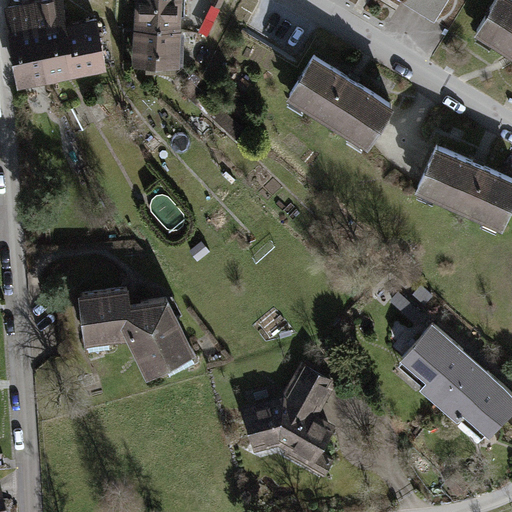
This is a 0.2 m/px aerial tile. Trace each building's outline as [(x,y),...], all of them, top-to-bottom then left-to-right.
[(62,0),(55,0),(35,3),(48,76),(75,71),(67,24),(62,0)] [(181,0),(133,0),(133,26),(180,28),(181,0)] [(402,0),(402,1),(433,20),(446,0),(402,0)] [(511,0),(491,0),(474,29),(511,52),(511,0)] [(35,3),(8,8),(20,81),(48,76),(35,3)] [(205,34),(219,7),(212,4),(198,30),(205,34)] [(93,19),(67,24),(75,71),(101,67),(93,19)] [(180,28),(133,26),(132,62),(179,64),(180,28)] [(354,77),(312,51),(285,93),(366,144),(393,101),(354,77)] [(251,134),(185,79),(177,88),(243,144),(251,134)] [(511,179),(477,164),(437,146),(418,188),(502,225),(511,202),(511,179)] [(131,283),(81,289),(88,339),(131,335),(149,374),(198,350),(172,293),(133,298),(131,283)] [(421,284),(413,293),(425,304),(433,295),(421,284)] [(397,291),(390,300),(412,320),(420,312),(397,291)] [(437,402),(474,361),(430,322),(399,357),(403,360),(400,365),(422,384),(420,386),(437,402)] [(330,341),(323,346),(329,355),(324,359),(330,368),(343,359),(330,341)] [(337,380),(301,359),(281,394),(241,407),(253,450),(277,444),(286,449),(285,453),(323,476),(334,458),(320,451),(335,424),(319,414),(337,380)] [(511,403),(511,394),(474,361),(437,402),(457,419),(456,422),(479,442),(511,403)]
